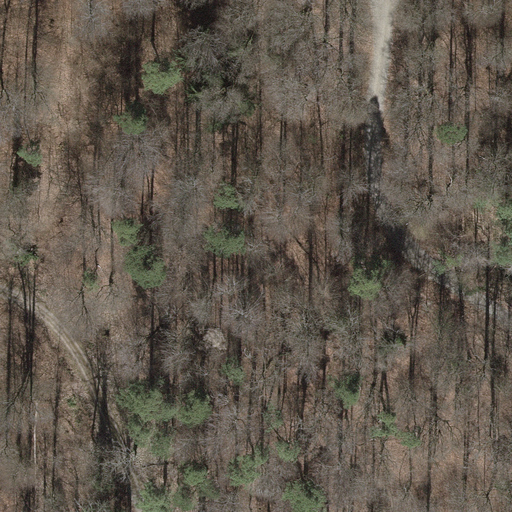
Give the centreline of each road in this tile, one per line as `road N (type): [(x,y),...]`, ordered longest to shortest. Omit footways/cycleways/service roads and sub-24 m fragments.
road 1 (track): [(511,321),(384,223),(372,201),(366,167),(394,0)]
road 2 (track): [(143,511),(105,406),(64,328),(0,290)]
